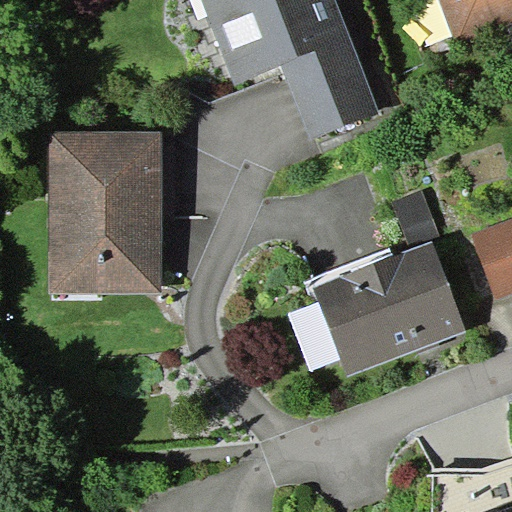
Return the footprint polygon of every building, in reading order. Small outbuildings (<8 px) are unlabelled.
[(326,0),(198,0),(237,89),(280,70),(311,141),(376,113),(326,0)] [(511,0),(433,0),(459,56),(511,32),(511,0)] [(156,145),(46,144),(44,296),(155,297),(156,145)] [(511,221),(476,236),(502,299),(511,295),(511,221)] [(430,242),(305,290),(338,375),(463,327),(430,242)]
